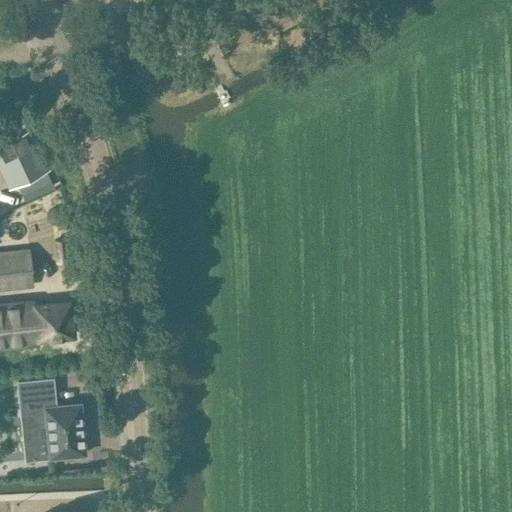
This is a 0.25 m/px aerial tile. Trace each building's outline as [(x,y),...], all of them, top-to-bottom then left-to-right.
[(31,128),(0,142),(0,172),(8,188),(50,168),(31,128)] [(53,224),(54,224),(56,224),(58,224),(59,223),(60,222),(61,221),(62,219),(62,218),(62,216),(62,215),(62,213),(61,212),(60,211),(59,210),(57,209),(56,208),(54,208),(53,208),(51,209),(50,210),(49,211),(48,212),(47,213),(47,215),(46,216),(47,218),(47,219),(48,221),(49,222),(50,223),(51,224),(53,224)] [(68,260),(65,239),(54,240),(56,261),(68,260)] [(0,287),(32,284),(28,250),(0,253),(0,287)] [(74,333),(70,299),(34,303),(34,299),(0,303),(0,345),(39,341),(38,337),(74,333)] [(55,403),(53,376),(16,380),(19,414),(33,413),(34,417),(40,422),(44,422),(47,458),(86,454),(80,400),(55,403)]
